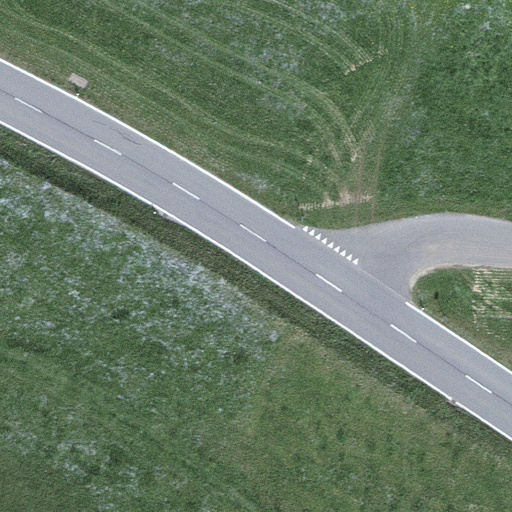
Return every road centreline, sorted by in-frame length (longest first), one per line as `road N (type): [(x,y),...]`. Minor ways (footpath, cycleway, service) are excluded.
road 1 (tertiary): [(0,91),(198,199),(336,287)]
road 2 (tertiary): [(336,287),(511,405)]
road 3 (unclassified): [(511,244),(454,237),(390,244),(336,287)]
